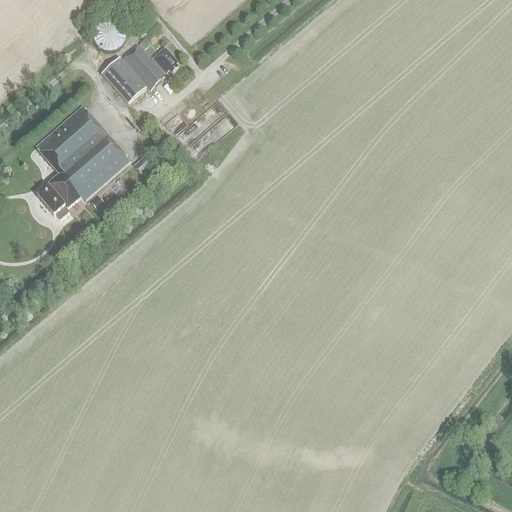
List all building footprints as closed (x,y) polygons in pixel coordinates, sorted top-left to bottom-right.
[(167,78),(139,47),(122,61),(151,93),(167,78)] [(166,75),(168,73),(171,76),(178,69),(176,66),(178,64),(164,49),(153,60),(166,75)] [(147,90),(120,60),(101,77),(128,107),(147,90)] [(82,109),(35,150),(59,177),(46,188),(48,190),(38,199),(54,218),(55,217),(60,223),(69,215),(67,212),(80,201),(83,205),(131,164),(82,109)] [(155,174),(143,160),(134,169),(145,182),(155,174)] [(98,199),(91,205),(96,212),(104,205),(98,199)]
